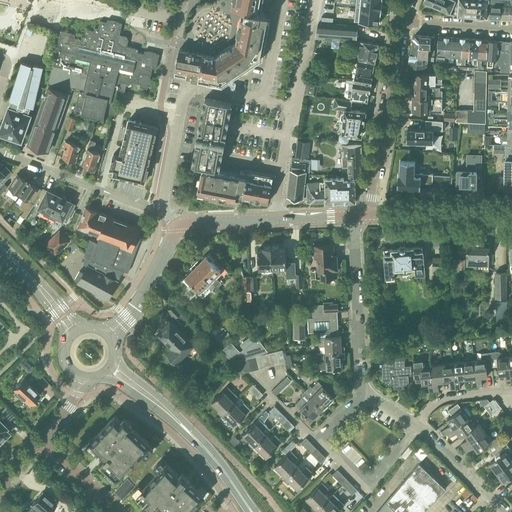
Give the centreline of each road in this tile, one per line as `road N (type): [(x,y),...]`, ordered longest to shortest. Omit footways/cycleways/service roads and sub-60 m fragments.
road 1 (residential): [(276,220),(294,108),(186,89),(164,204)]
road 2 (residential): [(413,425),(367,486),(321,440),(365,392)]
road 3 (secondary): [(249,508),(184,429),(109,368)]
road 4 (residential): [(373,216),(404,22)]
road 5 (residential): [(365,392),(352,217)]
road 6 (residential): [(164,204),(146,206),(0,152)]
road 7 (residential): [(373,216),(511,214)]
road 8 (unclassified): [(108,339),(135,308),(177,224)]
